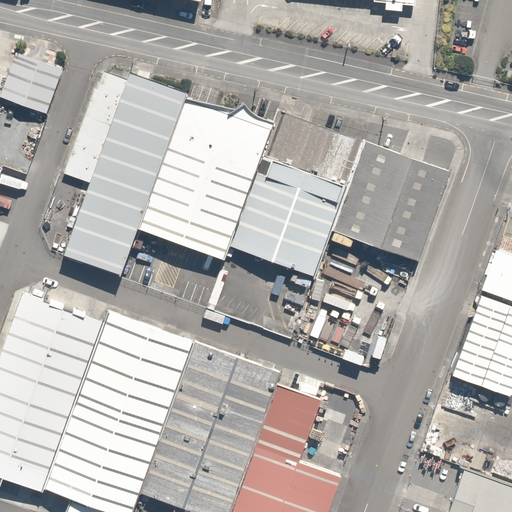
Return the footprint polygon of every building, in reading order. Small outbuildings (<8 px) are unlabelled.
[(374,0),(374,1),(387,3),(386,9),(403,11),(404,4),(416,5),(416,0),(374,0)] [(56,74),(11,57),(0,84),(0,97),(41,113),(56,74)] [(85,179),(119,74),(103,69),(97,85),(93,83),(64,172),(85,179)] [(180,93),(125,74),(64,253),(119,272),(133,229),(180,93)] [(266,122),(180,93),(133,229),(219,258),(224,244),(255,155),(266,122)] [(358,133),(341,185),(326,227),(414,257),(447,163),(358,133)] [(341,185),(255,155),(224,244),(310,273),(326,227),(341,185)] [(511,236),(498,231),(480,287),(511,297),(511,236)] [(0,328),(0,475),(35,488),(36,484),(93,318),(13,290),(0,328)] [(511,378),(511,303),(478,291),(449,369),(508,390),(511,378)] [(126,511),(133,490),(185,341),(96,310),(93,318),(36,484),(118,511),(126,511)] [(195,511),(219,511),(269,375),(274,371),(185,341),(133,490),(169,502),(195,511)] [(319,393),(269,375),(219,511),(315,511),(331,470),(295,457),(319,393)] [(511,511),(511,484),(463,468),(447,511),(511,511)] [(195,511),(169,502),(166,511),(195,511)]
